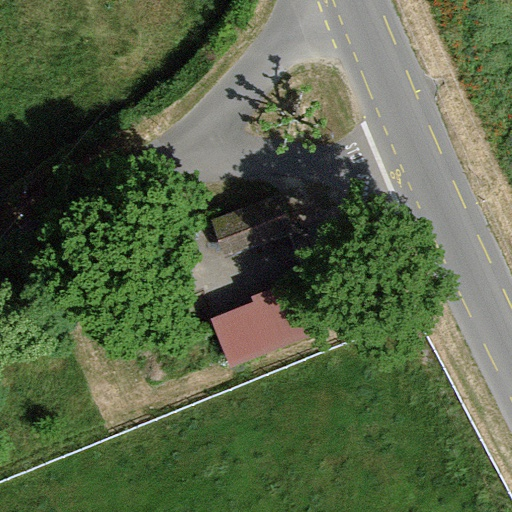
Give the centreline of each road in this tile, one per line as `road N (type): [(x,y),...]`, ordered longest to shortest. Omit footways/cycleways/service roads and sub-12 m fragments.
road 1 (unclassified): [(167,161),(255,157),(363,167),(418,153)]
road 2 (unclassified): [(345,0),(284,46),(226,112),(167,161)]
road 3 (tertiary): [(418,153),(511,352)]
road 4 (unclassified): [(0,260),(167,161)]
road 5 (tertiary): [(358,0),(418,153)]
